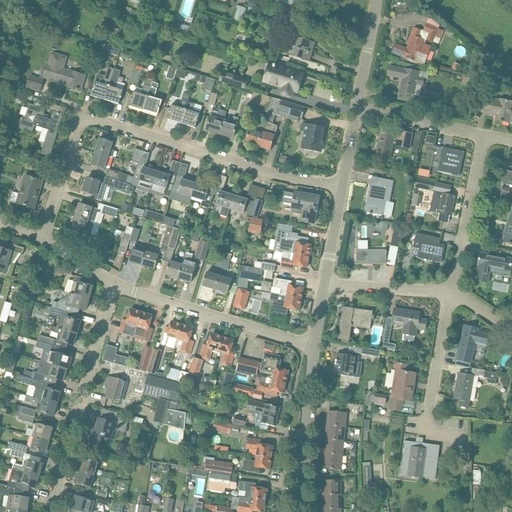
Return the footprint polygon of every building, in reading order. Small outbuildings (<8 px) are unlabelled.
[(131,10),(129,17),(139,20),(141,14),(131,10)] [(235,12),(232,21),(241,24),(244,15),(235,12)] [(429,17),(423,31),(429,33),(426,39),(432,42),(434,36),(440,39),(443,31),(437,29),(439,24),(429,17)] [(188,35),(190,27),(175,23),(173,30),(188,35)] [(418,39),(421,31),(414,29),(409,41),(410,41),(407,50),(395,45),(392,53),(416,62),(416,61),(423,64),(430,48),(422,45),(423,41),(418,39)] [(291,37),(286,55),(308,61),(314,43),(291,37)] [(100,47),(97,58),(104,60),(108,49),(100,47)] [(30,77),(26,87),(39,91),(44,77),(70,85),(69,87),(81,91),(85,76),(65,70),(63,69),(67,58),(55,54),(51,66),(47,65),(45,71),(41,70),(39,79),(30,77)] [(297,92),(303,74),(272,65),(267,83),(282,88),(281,94),(290,97),(292,91),(297,92)] [(177,69),(169,66),(165,78),(173,80),(177,69)] [(94,82),(90,96),(104,100),(113,72),(114,69),(108,67),(107,70),(105,75),(105,77),(99,75),(96,76),(94,82)] [(400,92),(414,95),(416,84),(422,85),(423,79),(417,77),(418,72),(405,69),(404,70),(389,67),(387,76),(402,79),(400,92)] [(113,72),(104,100),(119,105),(123,91),(115,88),(118,79),(119,74),(120,71),(114,69),(113,72)] [(177,69),(175,77),(184,79),(186,72),(177,69)] [(135,70),(131,82),(138,85),(141,72),(135,70)] [(220,82),(234,86),(241,88),(244,78),(223,72),(220,82)] [(212,92),(215,80),(207,78),(204,89),(212,92)] [(129,106),(143,111),(152,82),(145,80),(141,95),(133,92),(129,106)] [(152,82),(143,111),(157,115),(162,101),(154,98),(158,84),(152,82)] [(28,96),(18,92),(16,98),(26,102),(28,96)] [(218,95),(211,93),(208,104),(214,106),(218,95)] [(249,106),(249,107),(268,113),(272,98),(253,93),(249,106)] [(171,105),(167,119),(181,124),(185,110),(190,96),(183,94),(179,108),(171,105)] [(511,102),(500,100),(500,101),(482,97),(479,112),(497,116),(496,120),(509,123),(511,110),(511,102)] [(272,98),(268,113),(287,119),(288,115),(291,105),(291,104),(272,98)] [(421,99),(419,106),(431,109),(433,102),(421,99)] [(185,110),(181,124),(195,128),(200,114),(192,112),(195,104),(188,102),(185,110)] [(20,125),(18,129),(33,133),(34,129),(35,126),(43,129),(41,135),(39,141),(44,143),(41,154),(50,157),(63,114),(54,112),(51,120),(46,118),(47,115),(44,114),(43,108),(34,106),(29,104),(24,120),(21,120),(20,125)] [(249,107),(249,106),(243,104),(239,116),(246,118),(249,107)] [(291,105),(288,115),(301,120),(304,109),(291,105)] [(223,121),(226,112),(218,110),(218,112),(212,111),(210,117),(206,130),(220,134),(223,121)] [(231,124),(223,121),(220,134),(233,138),(237,125),(239,118),(233,117),(231,124)] [(258,147),(265,123),(257,120),(257,122),(252,121),(245,143),(258,147)] [(265,123),(258,147),(270,151),(277,128),(277,126),(272,125),(265,123)] [(325,128),(310,126),(310,127),(302,125),(300,131),(304,132),(301,148),(321,152),(322,145),(320,144),(322,134),(324,134),(325,128)] [(409,149),(412,134),(399,131),(398,133),(394,132),(395,132),(382,129),(376,157),(388,160),(392,142),(396,143),(396,146),(409,149)] [(99,138),(95,152),(113,157),(115,151),(111,150),(113,143),(99,138)] [(443,148),(438,172),(459,176),(464,152),(443,148)] [(138,163),(142,151),(134,149),(131,161),(138,163)] [(142,151),(138,163),(131,185),(152,191),(158,172),(145,168),(150,154),(142,151)] [(109,170),(113,157),(95,152),(91,166),(105,170),(105,168),(109,170)] [(181,163),(173,161),(169,175),(158,172),(152,191),(171,197),(177,175),(181,163)] [(188,166),(181,163),(177,175),(185,178),(188,166)] [(420,169),(419,174),(428,177),(430,171),(420,169)] [(128,175),(109,170),(106,178),(125,184),(128,175)] [(511,172),(506,171),(503,184),(511,185),(511,172)] [(219,175),(212,173),(207,187),(196,184),(191,198),(203,201),(202,206),(209,208),(216,187),(219,175)] [(171,197),(170,198),(189,204),(191,198),(196,184),(184,180),(185,178),(177,175),(171,197)] [(219,175),(216,187),(223,189),(227,177),(219,175)] [(9,201),(34,209),(42,181),(25,176),(19,195),(12,192),(9,201)] [(87,178),(83,191),(95,195),(94,198),(102,201),(103,200),(105,191),(107,187),(114,189),(128,193),(132,194),(134,188),(130,187),(130,185),(125,184),(106,178),(104,183),(87,178)] [(370,185),(365,212),(391,217),(394,203),(389,202),(393,181),(382,179),(381,187),(370,185)] [(417,180),(415,188),(419,189),(431,191),(433,183),(421,180),(417,180)] [(255,199),(258,187),(250,185),(247,197),(255,199)] [(258,187),(255,199),(262,201),(266,189),(258,187)] [(507,200),(509,190),(502,188),(500,198),(507,200)] [(227,218),(230,210),(234,196),(220,191),(216,205),(222,207),(219,215),(227,218)] [(430,211),(451,216),(455,197),(434,192),(430,211)] [(320,198),(294,193),(291,213),(303,215),(301,222),(314,224),(316,212),(317,213),(320,198)] [(248,200),(234,196),(230,210),(241,213),(239,219),(247,222),(253,202),(248,200)] [(79,204),(75,216),(95,222),(98,213),(115,219),(118,210),(103,205),(101,210),(79,204)] [(134,208),(133,214),(143,217),(144,211),(134,208)] [(507,227),(503,242),(509,243),(509,244),(511,245),(511,244),(511,212),(511,215),(508,227),(507,227)] [(158,214),(156,221),(162,223),(164,216),(158,214)] [(75,216),(71,229),(78,231),(76,236),(77,236),(83,238),(84,233),(85,233),(91,235),(95,222),(75,216)] [(260,234),(262,222),(263,221),(251,218),(249,232),(260,234)] [(124,233),(131,235),(133,228),(126,226),(124,233)] [(168,226),(162,245),(168,247),(174,228),(168,226)] [(131,235),(129,241),(136,243),(140,230),(133,228),(131,235)] [(179,230),(174,228),(168,247),(173,249),(179,230)] [(391,246),(398,247),(400,230),(394,229),(391,246)] [(146,233),(143,242),(149,243),(151,235),(152,231),(148,230),(147,234),(146,233)] [(273,250),(283,252),(308,257),(310,245),(305,244),(306,238),(297,237),(298,234),(277,231),(273,250)] [(441,263),(445,248),(440,246),(442,239),(417,232),(413,247),(420,249),(418,257),(441,263)] [(131,235),(124,233),(118,252),(125,254),(129,241),(131,235)] [(358,250),(356,250),(356,264),(386,264),(386,250),(368,250),(368,241),(358,241),(358,250)] [(200,242),(195,258),(203,261),(208,244),(200,242)] [(0,247),(0,260),(14,265),(20,255),(22,255),(22,253),(24,248),(18,247),(10,244),(8,250),(2,248),(0,247)] [(88,253),(98,258),(103,251),(92,245),(88,253)] [(129,262),(142,265),(146,252),(133,248),(129,262)] [(153,254),(146,252),(142,265),(155,269),(159,254),(154,252),(153,254)] [(280,267),(294,270),(295,266),(306,268),(308,257),(283,252),(280,267)] [(182,265),(178,279),(191,283),(197,263),(191,261),(193,256),(186,253),(184,259),(182,265)] [(511,263),(511,259),(480,253),(477,266),(478,266),(476,280),(487,283),(490,267),(495,268),(495,269),(510,272),(509,274),(510,274),(511,263)] [(11,276),(14,265),(10,264),(0,260),(0,273),(1,274),(0,278),(0,279),(11,283),(13,284),(15,278),(11,276)] [(178,279),(182,265),(169,261),(165,275),(178,279)] [(263,270),(273,272),(275,265),(262,263),(261,270),(263,270)] [(60,265),(58,271),(71,275),(73,269),(60,265)] [(261,270),(241,266),(239,277),(261,281),(263,270),(261,270)] [(215,290),(219,277),(206,273),(202,286),(215,290)] [(75,276),(70,294),(89,299),(92,287),(84,285),(86,279),(75,276)] [(219,277),(215,290),(228,294),(232,281),(219,277)] [(0,279),(0,300),(5,302),(11,283),(0,279)] [(271,294),(301,299),(303,288),(291,286),(292,282),(275,279),(273,288),(272,287),(271,294)] [(238,288),(233,306),(244,309),(249,292),(238,288)] [(85,311),(89,299),(70,294),(69,296),(58,302),(58,303),(53,302),(51,307),(65,311),(78,315),(79,309),(85,311)] [(273,301),(271,313),(287,316),(288,309),(299,311),(301,299),(271,294),(270,300),(273,301)] [(50,313),(49,315),(59,318),(58,323),(56,328),(77,334),(80,322),(67,318),(69,312),(65,311),(51,307),(50,313)] [(373,311),(343,307),(339,339),(349,340),(351,327),(370,329),(373,311)] [(137,327),(141,313),(130,309),(127,321),(123,320),(119,333),(134,337),(137,327)] [(394,309),(391,324),(403,326),(402,334),(416,336),(417,328),(425,330),(426,321),(419,319),(420,313),(394,309)] [(137,327),(134,337),(149,342),(153,329),(149,328),(152,316),(141,313),(137,327)] [(160,343),(159,345),(168,348),(171,337),(178,339),(182,325),(171,322),(169,328),(165,327),(163,332),(160,343)] [(182,325),(178,339),(184,341),(181,352),(189,355),(193,341),(189,340),(193,329),(182,325)] [(464,329),(456,360),(470,363),(474,349),(475,343),(485,345),(486,346),(489,335),(478,332),(479,329),(472,327),(465,325),(464,329)] [(51,327),(49,332),(50,332),(59,334),(57,341),(73,346),(77,334),(56,328),(51,327)] [(390,330),(384,329),(382,342),(381,348),(394,351),(395,345),(388,343),(390,330)] [(218,352),(222,338),(211,334),(208,346),(204,345),(200,358),(208,360),(212,350),(218,352)] [(39,335),(37,342),(53,346),(54,340),(39,335)] [(222,338),(218,352),(225,354),(221,364),(230,367),(234,354),(230,353),(233,341),(222,338)] [(53,346),(37,342),(35,348),(44,350),(51,353),(51,352),(53,346)] [(264,343),(262,351),(273,353),(275,345),(264,343)] [(145,345),(138,370),(145,372),(153,348),(153,347),(145,345)] [(106,346),(102,360),(113,363),(125,367),(127,358),(115,355),(117,349),(106,346)] [(153,348),(145,372),(149,373),(154,374),(161,351),(153,348)] [(379,358),(380,351),(362,348),(360,355),(379,358)] [(42,362),(67,369),(70,357),(51,352),(51,353),(44,350),(40,362),(42,362)] [(241,359),(237,370),(243,372),(250,373),(257,375),(259,370),(262,371),(273,373),(271,379),(285,382),(288,371),(276,368),(279,357),(265,354),(263,364),(241,359)] [(337,354),(334,371),(342,372),(341,376),(348,377),(359,378),(360,378),(362,363),(357,363),(358,357),(349,356),(337,354)] [(194,359),(188,377),(197,380),(203,361),(194,359)] [(63,381),(67,369),(42,362),(39,374),(33,373),(31,378),(55,385),(57,379),(63,381)] [(110,371),(108,379),(136,386),(145,389),(148,375),(149,373),(145,372),(138,370),(125,367),(113,363),(110,371)] [(398,372),(393,398),(391,398),(389,410),(401,412),(403,400),(411,401),(415,374),(405,372),(406,365),(396,363),(395,371),(398,372)] [(167,377),(166,379),(186,384),(186,382),(188,374),(169,368),(167,377)] [(484,371),(483,378),(488,379),(487,383),(495,385),(497,373),(490,372),(485,371),(484,371)] [(229,388),(233,375),(226,372),(222,386),(229,388)] [(459,406),(468,408),(473,376),(458,373),(454,399),(460,400),(459,406)] [(18,375),(16,382),(34,387),(35,389),(32,398),(56,405),(60,393),(54,391),(55,385),(31,378),(18,375)] [(143,394),(160,399),(168,401),(166,408),(175,411),(176,409),(178,402),(183,384),(166,380),(148,375),(145,389),(143,394)] [(201,385),(207,386),(208,387),(210,378),(203,376),(201,385)] [(109,387),(106,398),(130,405),(136,386),(108,379),(106,386),(109,387)] [(283,393),(285,382),(271,379),(270,385),(259,383),(257,392),(276,396),(277,392),(283,393)] [(254,389),(234,384),(232,392),(252,397),(254,389)] [(388,397),(375,395),(374,403),(386,405),(388,397)] [(20,414),(34,418),(36,412),(53,417),(56,405),(32,398),(26,396),(24,402),(38,406),(36,411),(22,407),(20,414)] [(168,401),(160,399),(154,422),(162,424),(166,408),(168,401)] [(280,407),(248,400),(246,411),(258,413),(256,422),(260,423),(275,427),(280,407)] [(185,412),(176,409),(175,411),(166,408),(162,424),(186,430),(186,425),(187,412),(185,412)] [(98,444),(98,443),(108,446),(113,429),(124,432),(127,421),(116,418),(117,414),(104,410),(102,420),(99,420),(96,432),(94,432),(91,441),(94,442),(93,443),(98,444)] [(328,411),(327,426),(345,427),(346,413),(328,411)] [(32,424),(34,418),(20,414),(18,420),(32,424)] [(129,416),(128,419),(134,420),(133,423),(142,426),(143,420),(129,416)] [(233,423),(245,426),(246,419),(235,416),(233,423)] [(229,426),(215,423),(213,430),(228,433),(229,426)] [(35,437),(48,441),(52,429),(35,424),(33,431),(36,432),(35,437)] [(345,427),(327,426),(326,440),(343,441),(345,427)] [(47,446),(48,441),(35,437),(31,449),(45,453),(45,452),(48,453),(49,447),(47,446)] [(257,449),(257,456),(271,458),(272,446),(261,445),(261,441),(247,439),(247,448),(257,449)] [(343,441),(326,440),(324,454),(342,456),(343,441)] [(421,478),(426,444),(404,441),(400,475),(407,476),(407,477),(421,478)] [(8,449),(11,450),(24,453),(26,447),(9,442),(8,449)] [(426,444),(421,478),(435,480),(439,446),(426,444)] [(22,459),(24,453),(11,450),(10,455),(22,459)] [(342,456),(324,454),(323,468),(340,470),(342,456)] [(271,458),(257,456),(256,463),(245,461),(243,470),(257,472),(258,468),(269,469),(271,458)] [(205,465),(204,470),(231,474),(232,464),(213,461),(213,459),(203,458),(203,465),(205,465)] [(14,464),(12,469),(21,471),(38,476),(42,464),(39,464),(24,459),(22,466),(14,464)] [(84,459),(80,472),(94,475),(98,463),(84,459)] [(371,487),(370,467),(362,467),(363,487),(371,487)] [(12,469),(7,488),(11,489),(27,494),(29,487),(35,488),(38,476),(21,471),(12,469)] [(94,475),(80,472),(77,484),(90,488),(94,475)] [(211,472),(210,482),(229,484),(231,475),(211,472)] [(251,499),(265,501),(267,489),(255,488),(255,483),(238,481),(237,491),(246,492),(245,498),(251,499)] [(323,495),(340,495),(340,481),(323,481),(323,495)] [(0,494),(1,494),(9,495),(7,508),(11,509),(26,511),(28,499),(26,499),(27,494),(11,489),(7,488),(0,485),(0,494)] [(340,495),(323,495),(323,509),(340,509),(340,495)] [(75,496),(72,509),(81,511),(100,511),(96,511),(92,510),(94,502),(85,499),(75,496)] [(98,496),(96,503),(108,506),(110,500),(105,498),(98,496)] [(145,496),(140,496),(137,511),(142,511),(144,506),(145,496)] [(237,511),(252,511),(259,511),(263,511),(265,501),(251,499),(245,498),(239,497),(237,511)] [(165,498),(162,511),(171,511),(173,499),(165,498)] [(122,511),(124,504),(117,502),(115,511),(122,511)]
